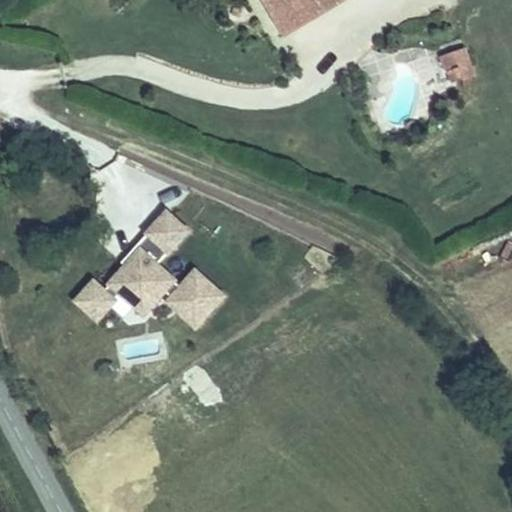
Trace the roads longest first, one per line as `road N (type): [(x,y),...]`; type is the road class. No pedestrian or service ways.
road 1 (track): [(0,92),(219,171),(370,240),(414,276),(511,393)]
road 2 (tertiary): [(61,511),(0,399)]
